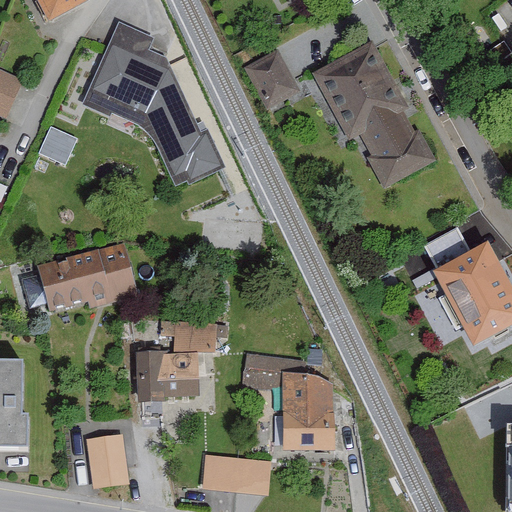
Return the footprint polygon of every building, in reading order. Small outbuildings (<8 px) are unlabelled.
[(89,7),(85,0),(36,0),(49,26),(89,7)] [(200,142),(165,66),(149,56),(153,46),(117,30),(81,112),(107,124),(110,118),(137,130),(153,145),(175,193),(222,172),(206,139),(200,142)] [(367,164),(384,194),(435,167),(419,137),(415,139),(406,122),(415,117),(400,89),(395,92),(372,49),(312,81),(349,148),(360,142),(371,162),(367,164)] [(300,102),(278,57),(244,74),(266,118),(300,102)] [(20,85),(0,76),(0,119),(3,121),(20,85)] [(436,275),(475,349),(511,329),(511,293),(488,248),(470,258),(456,233),(425,249),(438,274),(436,275)] [(137,301),(122,247),(38,272),(51,318),(86,308),(88,316),(137,301)] [(173,358),(195,357),(214,357),(217,330),(161,326),(162,342),(174,342),(173,358)] [(173,358),(137,359),(139,408),(165,407),(165,403),(197,402),(195,357),(173,358)] [(333,389),(305,379),(306,366),(245,360),(241,398),(282,402),(283,454),(334,453),(333,389)] [(22,367),(0,367),(0,453),(26,454),(26,423),(21,422),(22,367)] [(511,511),(511,422),(505,423),(503,511),(511,511)] [(127,489),(122,443),(86,447),(91,493),(127,489)] [(205,490),(275,492),(276,455),(207,453),(205,490)]
